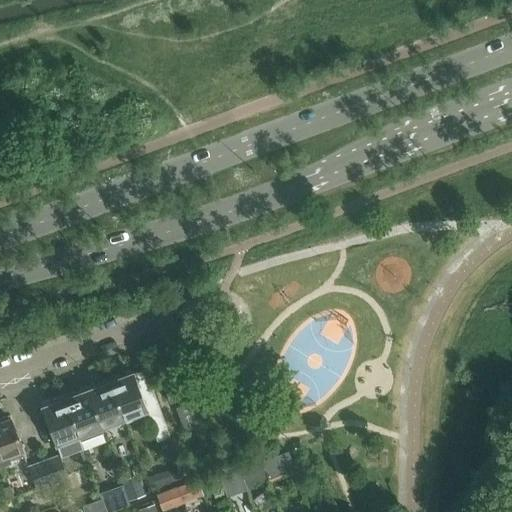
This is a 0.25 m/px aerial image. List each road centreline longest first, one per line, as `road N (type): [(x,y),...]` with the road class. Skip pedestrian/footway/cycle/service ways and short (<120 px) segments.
road 1 (secondary): [(511,49),(0,232)]
road 2 (secondary): [(0,288),(258,207),(511,109)]
road 3 (residential): [(0,375),(181,308)]
road 4 (residential): [(181,308),(224,298),(242,315),(242,329),(224,345),(191,332)]
